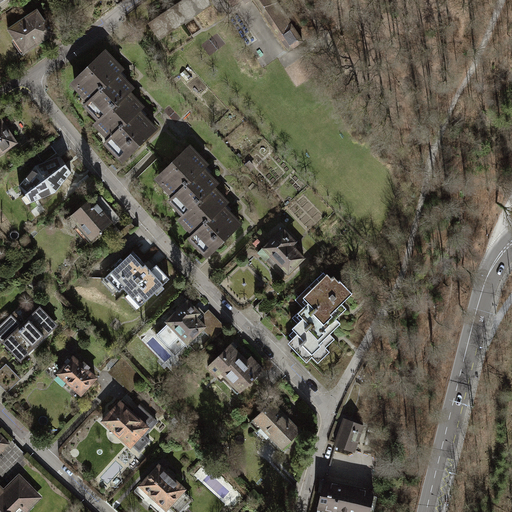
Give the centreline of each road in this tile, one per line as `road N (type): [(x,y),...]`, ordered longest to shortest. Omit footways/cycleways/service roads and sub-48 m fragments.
road 1 (residential): [(27,77),(150,224),(330,411)]
road 2 (track): [(393,291),(428,157),(501,0)]
road 3 (secondary): [(427,511),(490,273),(511,242)]
road 4 (residential): [(0,411),(105,511)]
road 5 (residential): [(27,77),(135,0)]
